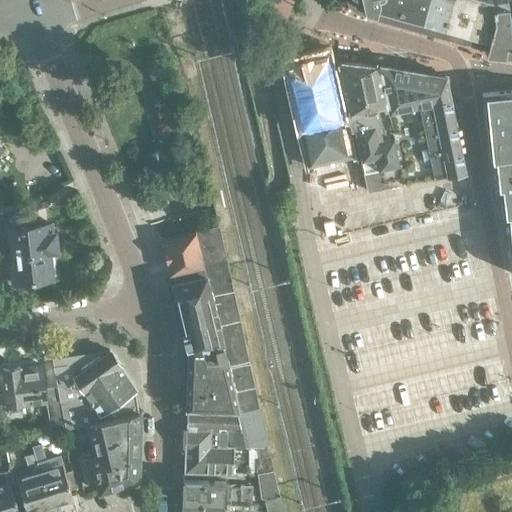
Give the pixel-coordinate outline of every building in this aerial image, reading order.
[(354,0),(356,1),(357,3),(358,4),(362,6),(375,9),(377,0),(354,0)] [(377,0),(375,9),(397,16),(401,0),(377,0)] [(401,0),(397,16),(420,22),(425,0),(401,0)] [(425,0),(420,22),(442,29),(450,0),(425,0)] [(450,0),(442,29),(465,35),(475,0),(450,0)] [(493,0),(475,0),(465,35),(487,42),(495,15),(493,0)] [(511,51),(511,43),(507,0),(493,0),(495,15),(487,42),(485,49),(511,51)] [(267,7),(244,19),(254,39),(277,27),(267,7)] [(308,165),(350,156),(326,51),(284,61),(308,165)] [(376,128),(375,124),(380,123),(376,106),(387,104),(379,64),(336,60),(349,113),(354,132),(359,155),(360,155),(361,160),(362,160),(364,169),(378,166),(378,168),(373,169),(377,186),(389,185),(403,184),(393,137),(383,139),(380,127),(376,128)] [(393,137),(403,184),(405,183),(405,181),(434,176),(412,70),(379,64),(387,104),(393,137)] [(448,76),(412,70),(434,176),(444,174),(447,175),(466,171),(446,81),(446,78),(448,76)] [(511,87),(482,91),(490,162),(493,162),(496,188),(499,188),(502,215),(505,215),(509,251),(511,250),(511,87)] [(13,255),(49,251),(56,250),(54,233),(51,233),(50,223),(32,226),(30,213),(8,215),(13,255)] [(204,265),(171,273),(185,332),(182,333),(186,348),(189,348),(184,470),(233,472),(250,473),(250,450),(256,451),(256,447),(268,447),(269,447),(260,405),(259,405),(219,225),(195,230),(204,265)] [(168,263),(171,273),(204,265),(195,230),(162,238),(165,249),(164,249),(167,263),(168,263)] [(49,251),(13,255),(7,255),(9,267),(11,267),(13,283),(52,278),(49,251)] [(59,392),(46,394),(46,402),(49,421),(46,421),(49,433),(64,430),(78,427),(135,412),(136,412),(133,391),(136,389),(120,366),(121,366),(110,350),(52,359),(59,392)] [(20,367),(2,369),(5,394),(0,394),(0,405),(6,405),(7,407),(8,406),(9,414),(25,412),(24,404),(46,402),(46,394),(43,370),(42,370),(41,365),(24,367),(25,372),(20,373),(20,367)] [(135,412),(78,427),(80,436),(92,433),(98,458),(82,462),(86,480),(98,477),(101,491),(134,481),(137,475),(133,458),(135,457),(138,452),(135,435),(136,435),(139,430),(135,412)] [(266,500),(281,496),(273,469),(274,469),(268,447),(259,449),(261,457),(256,458),(257,473),(261,499),(266,500)] [(34,454),(51,507),(60,504),(62,510),(73,506),(71,500),(73,500),(63,465),(49,469),(43,451),(34,454)] [(41,511),(41,510),(51,507),(34,454),(26,457),(29,468),(31,475),(17,479),(18,482),(14,483),(19,511),(41,511)] [(0,511),(19,511),(14,483),(11,470),(4,472),(0,472),(0,511)] [(240,488),(227,487),(227,482),(184,480),(183,500),(240,502),(252,503),(252,485),(240,485),(240,488)] [(284,511),(281,498),(266,501),(268,511),(284,511)] [(182,511),(261,511),(262,508),(258,508),(258,503),(252,503),(240,502),(183,500),(182,511)]
